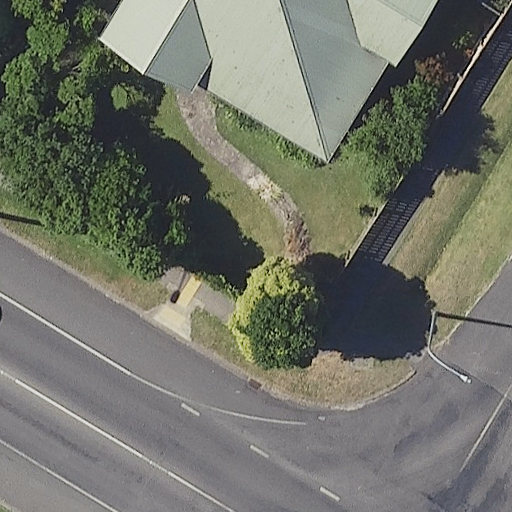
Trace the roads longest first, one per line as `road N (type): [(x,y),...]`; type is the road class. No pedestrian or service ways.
road 1 (secondary): [(0,373),(234,511)]
road 2 (residential): [(511,386),(439,511)]
